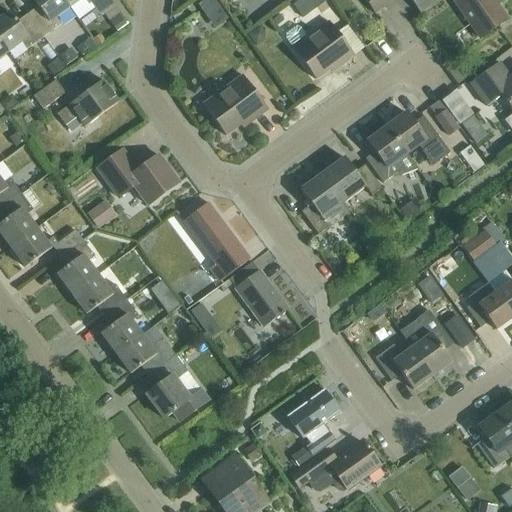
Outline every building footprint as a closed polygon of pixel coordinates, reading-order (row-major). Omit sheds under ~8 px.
[(31,0),(37,8),(27,16),(44,38),(61,25),(56,19),(69,9),(62,0),(31,0)] [(62,0),(69,9),(70,8),(78,20),(99,7),(104,14),(115,7),(110,0),(62,0)] [(255,14),(275,1),(273,0),(254,0),(249,4),(255,14)] [(298,0),(305,15),(332,4),(329,0),(298,0)] [(363,0),(374,15),(395,0),(363,0)] [(408,0),(419,15),(439,0),(408,0)] [(491,0),(455,0),(453,2),(480,40),(506,21),(491,0)] [(9,13),(0,19),(0,43),(8,54),(22,44),(27,50),(44,38),(27,16),(16,23),(9,13)] [(343,29),(360,52),(369,45),(352,22),(343,29)] [(292,50),(315,81),(339,63),(341,66),(354,57),(328,23),(307,38),(300,29),(296,27),(284,36),(285,41),(292,50)] [(63,48),(70,62),(82,56),(75,42),(63,48)] [(501,97),(511,112),(511,75),(509,78),(499,63),(469,85),(486,108),(501,97)] [(251,123),(267,111),(242,77),(202,106),(225,137),(249,119),(251,123)] [(35,78),(21,85),(27,97),(41,90),(35,78)] [(33,98),(42,111),(65,94),(55,81),(33,98)] [(56,115),(64,127),(77,118),(84,128),(118,103),(102,81),(56,115)] [(441,102),(458,127),(472,116),(455,92),(441,102)] [(435,119),(449,137),(458,130),(445,112),(435,119)] [(405,114),(386,128),(406,156),(418,147),(422,152),(421,152),(426,159),(426,158),(431,164),(437,160),(438,162),(449,154),(423,117),(413,124),(405,114)] [(406,156),(386,128),(366,142),(374,153),(365,160),(383,184),(397,173),(400,177),(417,171),(406,156)] [(21,174),(39,158),(26,142),(7,159),(21,174)] [(477,171),(489,161),(474,142),(462,151),(477,171)] [(96,170),(118,199),(133,188),(147,207),(178,184),(158,157),(137,172),(122,152),(96,170)] [(344,159),(322,175),(343,204),(364,188),(371,197),(381,189),(364,166),(354,173),(344,159)] [(0,164),(0,210),(22,195),(10,179),(11,178),(1,164),(0,164)] [(322,175),(300,191),(310,206),(301,213),(318,236),(328,229),(321,220),(343,204),(322,175)] [(0,214),(5,221),(0,224),(0,235),(10,249),(37,229),(27,216),(34,211),(32,208),(40,202),(30,189),(22,195),(0,210),(0,214)] [(108,197),(91,212),(104,227),(121,211),(108,197)] [(249,261),(207,204),(182,223),(214,266),(208,270),(218,284),(249,261)] [(52,249),(59,258),(82,241),(75,232),(58,244),(54,238),(47,243),(37,229),(10,249),(25,269),(52,249)] [(483,232),(461,248),(474,265),(496,248),(483,232)] [(57,276),(71,296),(98,276),(88,263),(94,258),(82,241),(59,258),(67,268),(57,276)] [(455,253),(437,266),(446,279),(464,265),(455,253)] [(251,264),(229,280),(236,290),(235,290),(263,328),(286,310),(259,273),(258,274),(251,264)] [(432,294),(448,284),(438,269),(422,279),(432,294)] [(488,285),(495,294),(511,318),(511,276),(509,279),(505,272),(488,285)] [(96,308),(103,317),(126,301),(115,285),(108,290),(98,276),(71,296),(86,316),(96,308)] [(511,319),(511,318),(495,294),(478,307),(475,303),(466,310),(480,329),(489,323),(495,331),(511,319)] [(100,335),(115,354),(142,335),(132,322),(138,317),(126,301),(103,317),(111,327),(100,335)] [(447,321),(465,348),(480,339),(462,311),(447,321)] [(418,319),(399,333),(411,349),(432,377),(451,363),(440,348),(449,341),(432,318),(423,325),(418,319)] [(159,344),(152,349),(142,335),(115,354),(130,375),(140,367),(147,377),(176,356),(164,340),(159,344)] [(393,347),(375,360),(391,383),(401,376),(412,391),(432,377),(411,349),(401,357),(393,347)] [(176,356),(147,377),(156,388),(146,396),(164,420),(172,414),(179,424),(208,402),(201,392),(187,372),(176,356)] [(306,438),(311,445),(306,448),(313,458),(336,442),(324,425),(341,413),(324,391),(287,418),(303,441),(306,438)] [(511,402),(498,413),(511,432),(511,402)] [(511,432),(498,413),(478,427),(486,438),(476,445),(494,470),(510,459),(511,462),(511,432)] [(331,484),(334,484),(339,491),(343,492),(346,489),(348,491),(380,467),(368,451),(369,450),(367,446),(365,447),(362,443),(337,462),(328,450),(291,477),(300,489),(307,484),(313,492),(318,493),(331,484)] [(206,480),(229,511),(254,511),(266,504),(234,459),(206,480)] [(462,484),(475,476),(468,464),(455,472),(462,484)] [(472,497),(484,489),(476,477),(464,485),(472,497)]
